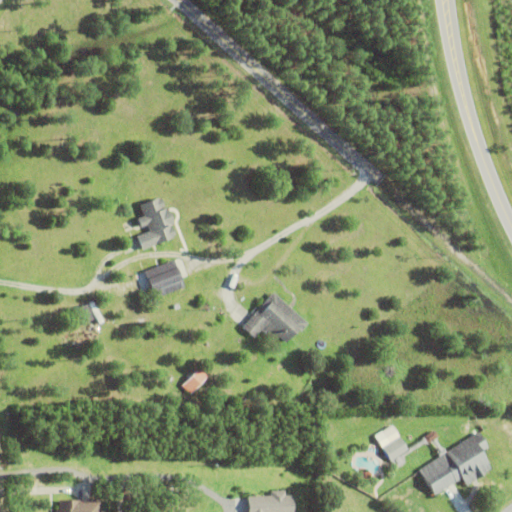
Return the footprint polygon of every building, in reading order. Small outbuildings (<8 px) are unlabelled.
[(160,196),(163,205),(165,205),(172,222),(170,223),(174,233),(171,234),(172,235),(141,247),(136,234),(148,229),(146,222),(139,225),(136,216),(143,213),(138,202),(157,195),(157,196),(160,196)] [(143,269),(173,258),(183,285),(153,296),(143,269)] [(267,329),(262,325),(253,335),(241,324),(272,290),(307,321),(300,329),(297,326),(284,341),(269,327),(267,329)] [(87,301),(92,299),(103,321),(98,323),(87,301)] [(75,306),(87,302),(92,318),(80,322),(75,306)] [(184,384),(191,376),(202,386),(195,394),(184,384)] [(477,430),(487,445),(480,450),(490,466),(484,470),(485,472),(465,484),(461,477),(434,494),(417,469),(477,430)] [(381,446),(398,435),(407,448),(390,460),(381,446)] [(246,511),(246,495),(269,494),(269,489),(283,489),(284,494),(291,493),(291,511),(246,511)] [(54,511),(54,508),(58,508),(58,499),(100,499),(100,511),(54,511)]
